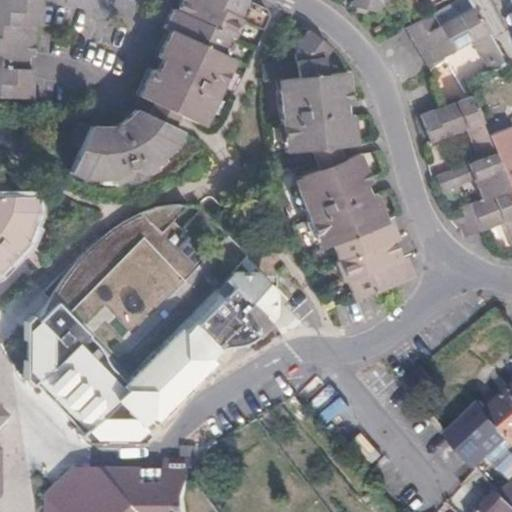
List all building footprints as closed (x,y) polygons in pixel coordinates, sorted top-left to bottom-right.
[(0,0),(0,96),(19,97),(20,66),(0,65),(0,53),(20,54),(22,24),(25,24),(25,0),(0,0)] [(238,0),(174,0),(170,10),(165,7),(157,26),(164,30),(152,56),(177,68),(172,81),(146,69),(134,96),(190,123),(194,112),(199,115),(221,69),(216,66),(220,57),(214,54),(222,35),(225,37),(234,18),(230,16),(238,0)] [(346,0),(375,10),(377,0),(346,0)] [(511,0),(486,0),(475,8),(496,45),(511,37),(511,0)] [(496,45),(475,8),(473,5),(437,25),(429,11),(403,26),(425,64),(471,38),(488,69),(504,59),(496,45)] [(330,47),(309,30),(298,49),(295,66),(261,72),(263,86),(284,83),(285,94),(278,95),(285,146),(293,144),(294,155),(337,148),(357,144),(352,113),(324,118),(322,107),(350,102),(346,74),(326,77),(323,59),(330,47)] [(0,65),(20,66),(20,54),(0,53),(0,65)] [(177,68),(152,56),(146,69),(172,81),(177,68)] [(458,210),(468,234),(480,228),(504,219),(511,237),(511,195),(489,138),(470,90),(418,112),(428,138),(467,124),(479,155),(435,172),(441,187),(471,174),(482,199),(458,210)] [(352,113),(350,102),(322,107),(324,118),(352,113)] [(84,128),(76,124),(66,146),(75,151),(64,174),(80,181),(105,181),(107,187),(150,170),(148,163),(170,144),(176,132),(131,109),(117,125),(122,138),(110,143),(105,129),(84,128)] [(122,138),(117,125),(105,129),(110,143),(122,138)] [(511,129),(489,138),(511,195),(511,129)] [(396,239),(389,220),(382,223),(371,194),(345,205),(340,193),(367,182),(357,156),(298,177),(301,187),(295,190),(314,237),(320,235),(323,246),(329,243),(337,262),(333,263),(339,281),(343,279),(351,298),(409,275),(403,257),(398,259),(392,241),(396,239)] [(0,264),(17,248),(26,238),(24,236),(34,206),(36,194),(9,193),(10,183),(0,182),(0,264)] [(345,205),(371,194),(367,182),(340,193),(345,205)] [(37,248),(26,238),(17,248),(36,270),(46,260),(37,248)] [(38,290),(31,298),(28,376),(48,404),(84,441),(140,442),(158,425),(150,418),(207,363),(214,370),(261,324),(217,279),(169,324),(164,318),(113,367),(38,290)] [(28,376),(31,298),(14,313),(20,319),(20,374),(48,404),(28,376)] [(405,380),(408,383),(418,395),(435,380),(423,365),(405,380)] [(443,416),(438,420),(448,432),(479,402),(462,384),(446,400),(455,412),(447,420),(443,416)] [(511,386),(488,407),(510,435),(511,437),(511,386)] [(510,435),(488,407),(482,399),(479,402),(448,432),(478,466),(492,452),(510,435)] [(0,511),(0,472),(1,456),(0,454),(0,429),(10,420),(0,410),(0,511)] [(479,468),(480,469),(502,492),(511,479),(511,472),(492,452),(478,466),(479,468)] [(187,511),(186,500),(185,496),(192,472),(96,466),(51,511),(187,511)] [(511,479),(502,492),(511,503),(511,479)] [(511,511),(511,503),(502,492),(483,511),(511,511)]
